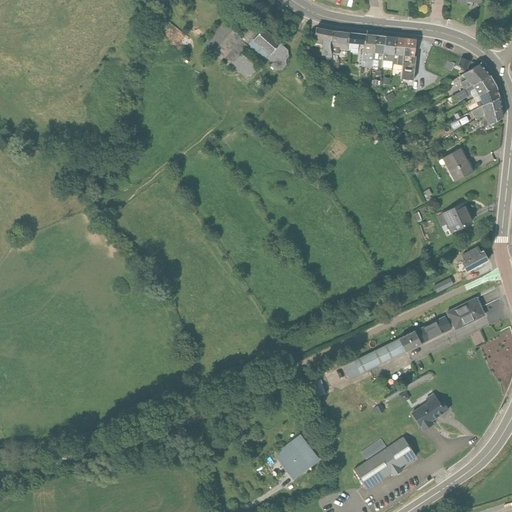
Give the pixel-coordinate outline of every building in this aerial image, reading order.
[(244,42),(226,25),(204,48),(221,66),(244,42)] [(282,46),(266,31),(255,43),(272,58),(282,46)] [(333,44),(334,33),(318,31),(316,42),(333,44)] [(350,46),(352,35),(334,33),(333,44),(350,46)] [(367,48),(368,37),(352,35),(350,46),(367,48)] [(375,69),(378,38),(368,37),(367,48),(365,68),(375,69)] [(385,64),(388,39),(378,38),(375,69),(384,70),(385,64)] [(396,65),(399,40),(388,39),(385,64),(396,65)] [(405,67),(408,41),(399,40),(396,65),(405,67)] [(419,43),(408,41),(405,67),(404,77),(415,78),(419,43)] [(332,48),(333,44),(316,42),(315,46),(325,48),(324,58),(327,58),(328,63),(334,63),(332,48)] [(350,46),(333,44),(332,48),(334,63),(336,72),(342,73),(340,52),(350,54),(350,46)] [(266,65),(247,49),(235,63),(253,79),(266,65)] [(291,49),(282,49),(282,56),(273,57),(275,71),(293,69),(291,49)] [(463,61),(460,71),(469,74),(473,64),(463,61)] [(477,88),(494,80),(484,67),(466,78),(477,88)] [(482,99),(500,89),(494,80),(477,88),(480,95),(482,99)] [(480,95),(477,88),(458,99),(461,105),(480,95)] [(485,109),(504,101),(500,89),(482,99),(478,101),(483,111),(485,109)] [(488,119),(506,111),(504,101),(485,109),(488,119)] [(508,122),(506,111),(488,119),(492,130),(508,122)] [(446,163),(458,186),(478,176),(465,152),(446,163)] [(454,239),(477,228),(467,207),(444,219),(454,239)] [(465,268),(471,278),(493,267),(488,256),(485,257),(482,252),(465,260),(468,267),(465,268)] [(455,283),(438,291),(441,298),(458,290),(455,283)] [(458,334),(460,338),(491,322),(481,303),(450,318),(451,321),(458,334)] [(425,350),(456,335),(449,322),(419,337),(425,350)] [(426,351),(425,350),(419,337),(402,344),(402,345),(409,359),(426,351)] [(409,359),(402,345),(357,367),(364,381),(409,359)] [(332,402),(327,385),(315,388),(319,405),(332,402)] [(410,399),(403,403),(407,410),(414,406),(410,399)] [(440,403),(415,420),(425,436),(452,417),(446,408),(442,402),(440,403)] [(385,411),(377,415),(381,423),(389,419),(385,411)] [(303,441),(277,462),(298,488),(325,466),(303,441)] [(385,446),(364,460),(371,469),(357,479),(366,493),(371,499),(422,465),(408,444),(391,455),(385,446)]
